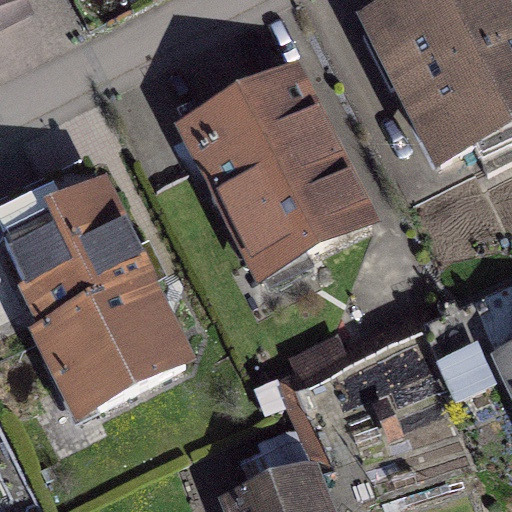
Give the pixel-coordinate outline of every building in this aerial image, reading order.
[(0,0),(0,48),(39,29),(24,0),(0,0)] [(442,181),(511,147),(511,11),(506,0),(411,0),(364,23),(442,181)] [(185,139),(264,300),(384,241),(305,80),(185,139)] [(102,179),(0,228),(0,252),(40,333),(151,278),(102,179)] [(151,278),(40,333),(89,433),(200,378),(151,278)] [(511,355),(497,363),(511,394),(511,355)] [(230,509),(231,511),(325,511),(311,476),(230,509)]
